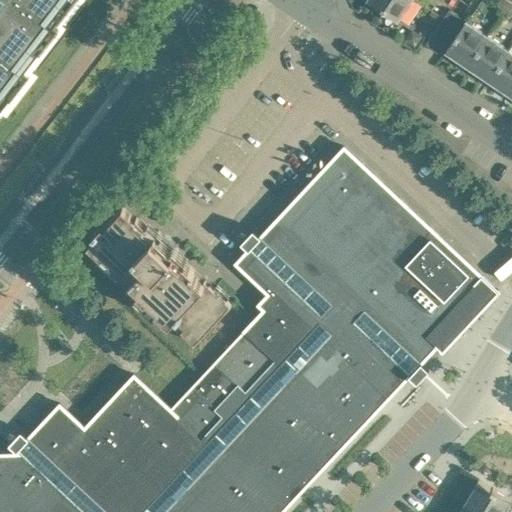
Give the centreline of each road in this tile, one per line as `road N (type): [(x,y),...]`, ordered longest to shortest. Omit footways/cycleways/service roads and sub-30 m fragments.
road 1 (tertiary): [(0,260),(202,0)]
road 2 (tertiary): [(174,0),(0,224)]
road 3 (residential): [(511,154),(304,11)]
road 4 (residential): [(371,511),(479,388)]
road 5 (unknown): [(315,511),(398,434),(413,432),(430,446)]
